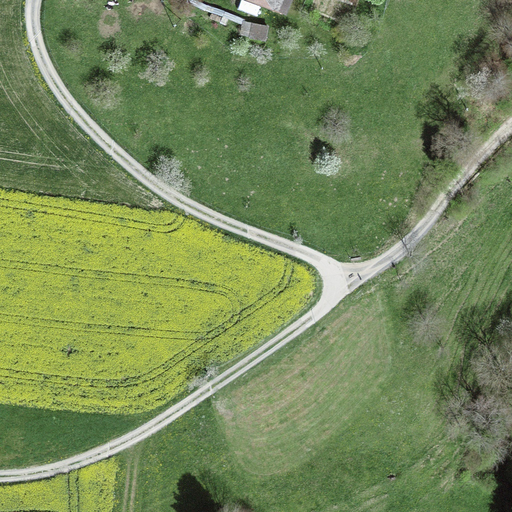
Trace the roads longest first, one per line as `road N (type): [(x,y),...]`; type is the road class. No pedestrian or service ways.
road 1 (track): [(33,0),(32,27),(52,80),(137,171),(171,196),(352,280)]
road 2 (track): [(352,280),(295,330),(155,426),(79,463),(0,476)]
road 3 (track): [(352,280),(430,221),(511,126)]
